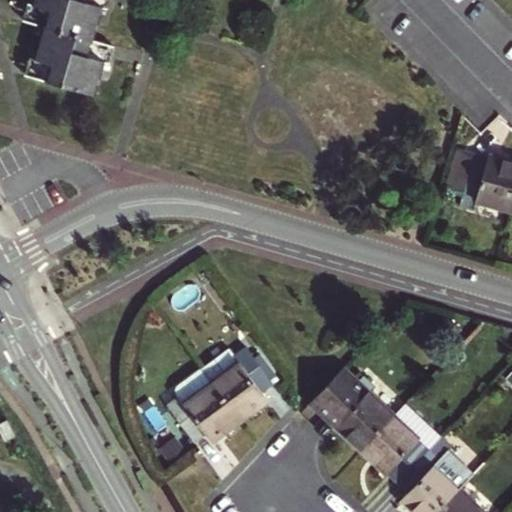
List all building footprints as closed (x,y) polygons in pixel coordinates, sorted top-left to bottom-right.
[(45,0),(42,10),(37,26),(54,31),(44,64),(38,81),(99,100),(111,65),(115,49),(100,44),(110,10),(113,0),(45,0)] [(119,0),(113,0),(110,10),(116,12),(119,0)] [(31,24),(37,26),(42,10),(36,7),(31,24)] [(121,51),(115,49),(111,65),(117,66),(121,51)] [(44,64),(38,61),(32,79),(38,81),(44,64)] [(509,213),(511,201),(511,166),(487,159),(484,168),(473,165),(475,156),(450,149),(438,188),(463,195),(459,209),(473,213),(475,204),(509,213)] [(484,168),(487,159),(475,156),(473,165),(484,168)] [(232,353),(202,374),(239,426),(268,405),(263,398),(272,391),(270,387),(275,383),(260,361),(255,365),(246,352),(236,360),(232,353)] [(358,380),(347,369),(311,408),(325,423),(334,414),(359,387),(355,383),(358,380)] [(239,426),(202,374),(174,394),(177,399),(166,407),(193,446),(204,437),(210,446),(239,426)] [(359,387),(366,380),(361,376),(358,380),(355,383),(359,387)] [(376,389),(366,380),(359,387),(334,414),(343,423),(336,430),(362,454),(394,420),(369,396),(376,389)] [(394,420),(362,454),(398,489),(430,455),(440,444),(404,410),(394,420)] [(343,423),(334,414),(325,423),(360,456),(362,454),(336,430),(343,423)] [(442,511),(459,495),(468,485),(444,461),(451,454),(440,444),(430,455),(398,489),(408,498),(402,504),(409,511),(442,511)] [(442,511),(477,511),(459,495),(442,511)]
